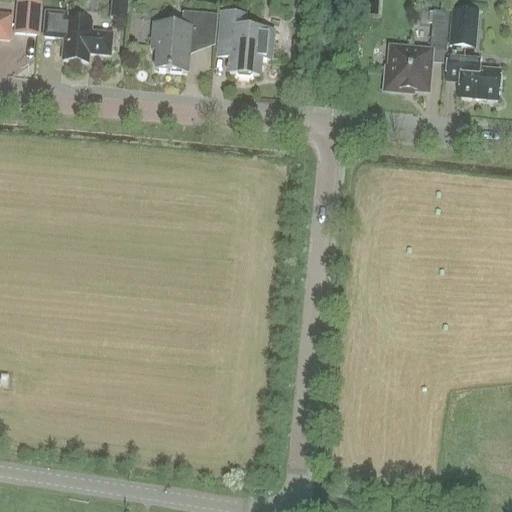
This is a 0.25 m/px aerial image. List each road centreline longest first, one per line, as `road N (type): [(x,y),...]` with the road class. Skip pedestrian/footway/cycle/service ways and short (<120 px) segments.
road 1 (track): [(288,511),(332,126)]
road 2 (residential): [(332,126),(0,97)]
road 3 (tertiary): [(261,511),(0,473)]
road 4 (residential): [(332,126),(511,142)]
